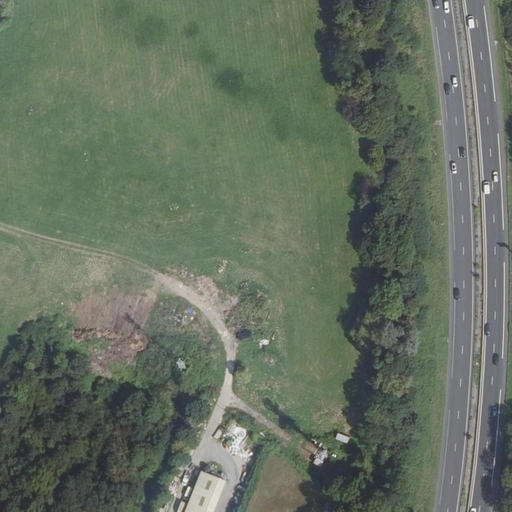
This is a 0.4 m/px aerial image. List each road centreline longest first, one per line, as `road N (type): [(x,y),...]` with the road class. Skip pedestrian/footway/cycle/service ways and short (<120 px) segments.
road 1 (trunk): [(477,511),(495,299),(490,142),(473,0)]
road 2 (trunk): [(441,0),(461,196),(462,298),(446,511)]
